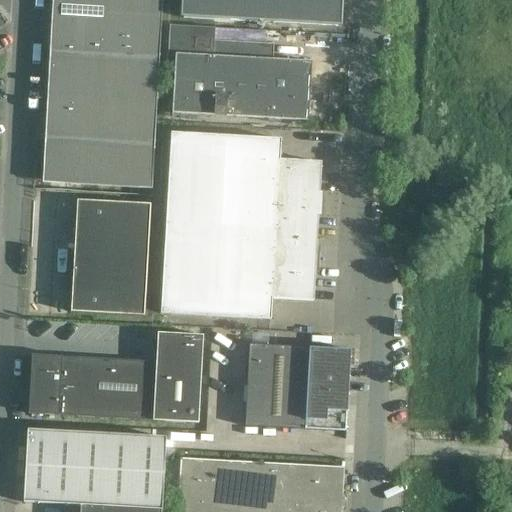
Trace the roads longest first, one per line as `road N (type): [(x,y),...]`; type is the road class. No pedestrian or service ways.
road 1 (unclassified): [(371,511),(382,305),(359,229),(371,0)]
road 2 (unclassified): [(23,0),(0,409)]
